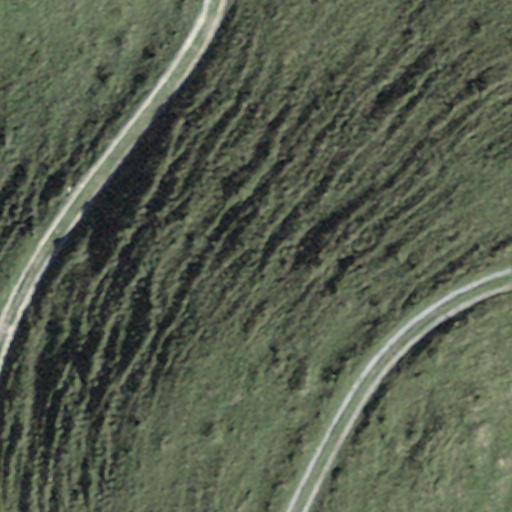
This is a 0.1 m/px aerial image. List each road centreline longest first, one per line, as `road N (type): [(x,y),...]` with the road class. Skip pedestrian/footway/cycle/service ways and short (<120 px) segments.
road 1 (track): [(0,343),(43,256),(180,70),(216,0)]
road 2 (track): [(511,278),(437,312),(384,356),(296,511)]
